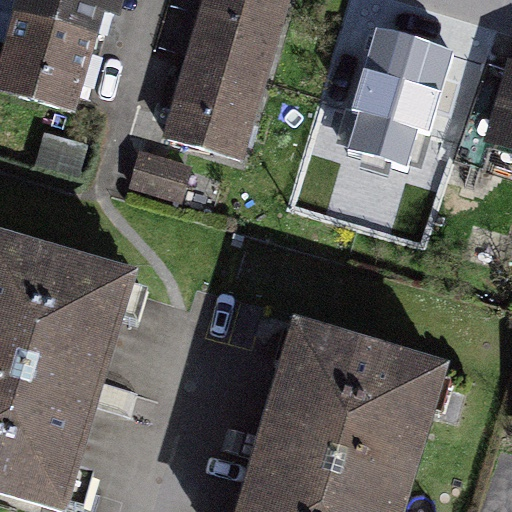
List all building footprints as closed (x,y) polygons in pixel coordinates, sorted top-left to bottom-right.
[(0,0),(0,3),(17,8),(0,69),(0,95),(68,113),(97,0),(0,0)] [(290,19),(215,0),(209,0),(171,152),(251,172),(290,19)] [(471,68),(366,37),(340,126),(444,157),(471,68)] [(511,82),(509,82),(483,163),(511,172),(511,82)] [(304,185),(353,199),(368,145),(319,131),(304,185)] [(186,201),(193,160),(140,151),(133,192),(186,201)] [(0,229),(0,487),(59,505),(129,268),(0,229)] [(241,511),(406,511),(453,358),(301,313),(241,511)]
